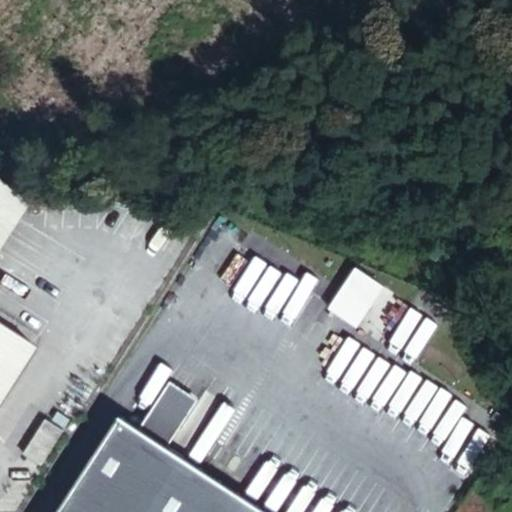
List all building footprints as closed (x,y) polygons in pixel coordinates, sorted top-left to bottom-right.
[(0,260),(36,204),(2,182),(0,184),(0,260)] [(350,264),(323,306),(354,325),(381,283),(350,264)] [(0,368),(21,336),(0,322),(0,368)] [(467,349),(433,333),(421,359),(454,375),(467,349)] [(0,413),(41,350),(21,336),(0,368),(0,413)] [(136,436),(162,453),(191,408),(166,392),(136,436)] [(253,511),(162,453),(136,436),(117,424),(59,511),(253,511)] [(70,435),(53,425),(31,459),(47,469),(70,435)]
